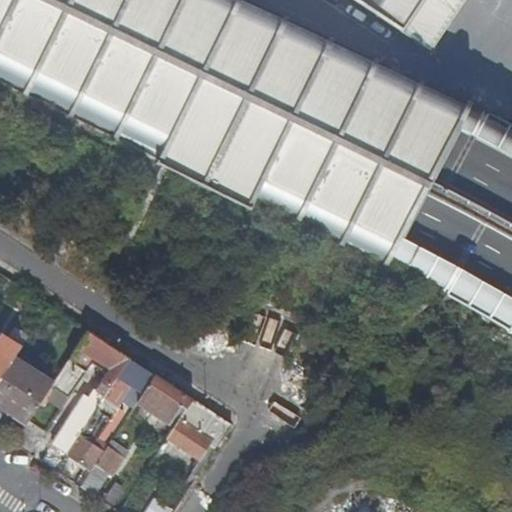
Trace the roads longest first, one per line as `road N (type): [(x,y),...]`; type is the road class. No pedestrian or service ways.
road 1 (motorway): [(0,6),(511,275)]
road 2 (motorway): [(511,190),(143,0)]
